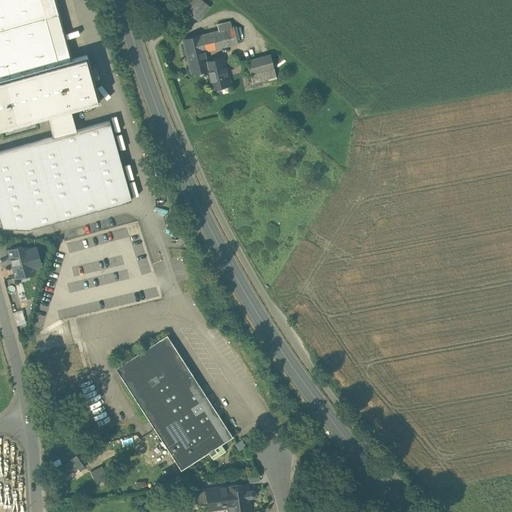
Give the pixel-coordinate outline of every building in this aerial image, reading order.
[(0,0),(0,79),(58,64),(58,63),(45,17),(40,0),(0,0)] [(57,14),(53,0),(40,0),(45,17),(57,14)] [(210,6),(201,0),(190,0),(183,8),(187,12),(194,17),(198,20),(210,6)] [(194,17),(187,12),(183,16),(190,22),(194,17)] [(70,60),(57,14),(45,17),(58,63),(70,60)] [(218,31),(182,39),(186,55),(204,51),(220,47),(237,43),(233,27),(231,27),(230,21),(217,24),(218,31)] [(204,51),(186,55),(191,73),(207,69),(208,69),(209,69),(207,61),(204,51)] [(270,54),(246,61),(249,71),(250,74),(252,82),(276,76),(270,54)] [(58,64),(0,79),(0,129),(49,116),(70,110),(99,102),(87,55),(70,60),(58,63),(58,64)] [(222,58),(207,61),(209,69),(208,69),(208,72),(225,68),(225,67),(222,58)] [(225,68),(208,72),(208,69),(207,69),(212,89),(228,85),(226,75),(227,75),(225,67),(225,68)] [(70,110),(49,116),(54,136),(0,151),(0,221),(2,227),(27,229),(131,200),(109,121),(76,130),(70,110)] [(11,263),(38,256),(36,247),(27,250),(26,247),(21,249),(20,246),(8,249),(11,263)] [(38,256),(11,263),(15,277),(33,272),(32,267),(40,265),(38,256)] [(232,437),(166,335),(115,368),(181,470),(208,452),(212,458),(214,458),(224,452),(224,450),(221,444),(232,437)] [(77,344),(38,354),(44,378),(83,368),(77,344)] [(76,456),(57,469),(63,477),(77,467),(80,471),(84,468),(76,456)] [(110,482),(101,466),(91,471),(97,484),(104,480),(106,484),(110,482)] [(246,483),(207,488),(210,506),(228,508),(228,511),(248,511),(250,511),(246,483)] [(25,511),(25,484),(0,484),(0,511),(25,511)]
